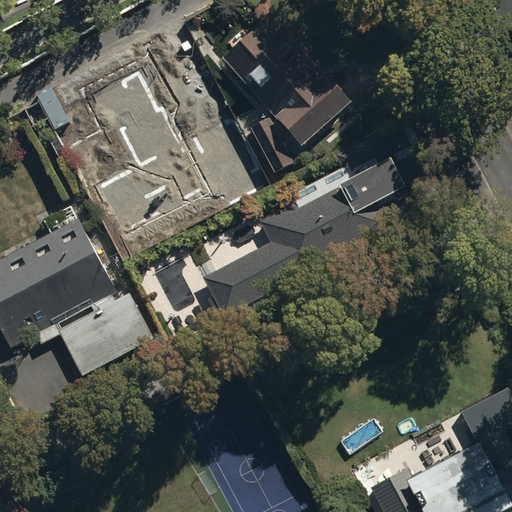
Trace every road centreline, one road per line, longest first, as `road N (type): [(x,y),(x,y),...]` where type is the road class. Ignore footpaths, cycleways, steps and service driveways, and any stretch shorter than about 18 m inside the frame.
road 1 (unknown): [(511,193),(46,439),(0,449)]
road 2 (residential): [(413,0),(511,192)]
